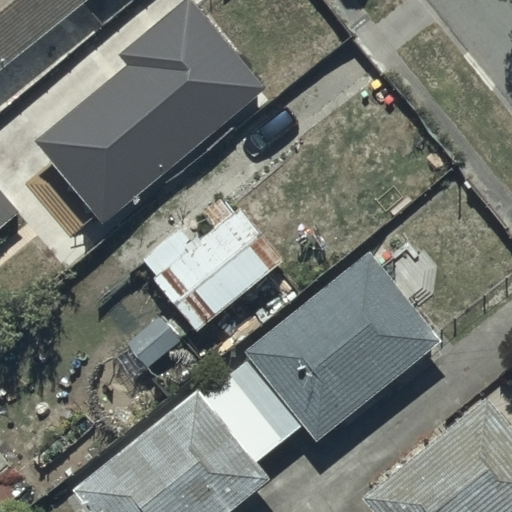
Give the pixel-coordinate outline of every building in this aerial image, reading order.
[(0,0),(0,63),(77,0),(0,0)] [(114,69),(21,146),(89,227),(251,91),(179,6),(110,64),(114,69)] [(0,229),(20,213),(0,189),(0,229)] [(180,335),(184,340),(273,262),(217,198),(191,221),(185,215),(129,265),(143,281),(136,288),(158,313),(117,349),(138,372),(180,335)] [(182,394),(61,494),(76,511),(216,511),(256,479),(246,468),(290,432),(304,449),(429,346),(357,259),(233,362),(237,366),(190,404),(182,394)] [(511,511),(511,457),(468,406),(350,505),(356,511),(511,511)]
